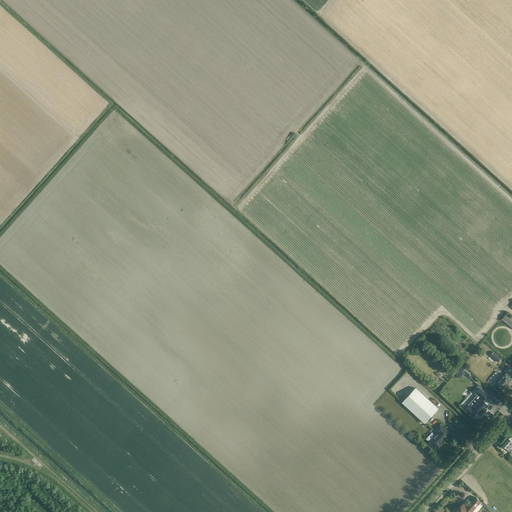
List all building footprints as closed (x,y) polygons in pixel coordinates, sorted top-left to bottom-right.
[(501,320),(511,328),(511,317),(506,314),(501,320)] [(496,363),(501,358),(494,351),(489,356),(496,363)] [(462,374),(464,375),(465,374),(468,376),(471,373),(463,365),(455,374),(459,378),(462,374)] [(511,369),(508,366),(504,371),(506,373),(505,374),(499,380),(498,379),(497,380),(495,381),(495,383),(496,383),(495,384),(502,390),(511,380),(508,377),(510,376),(511,373),(511,369)] [(437,408),(415,388),(402,403),(424,423),(437,408)] [(476,411),(480,414),(482,411),(483,412),(486,409),(485,408),(490,402),(488,400),(487,399),(489,397),(479,388),(475,393),(480,398),(472,408),(469,405),(464,410),(471,416),(475,412),(476,411)] [(449,433),(440,424),(435,430),(438,432),(429,443),(435,448),(436,448),(437,449),(438,448),(440,447),(440,446),(439,445),(449,433)] [(511,444),(511,442),(511,438),(511,441),(508,438),(501,445),(506,449),(508,447),(510,449),(511,446),(511,444)] [(471,511),(481,502),(475,497),(467,505),(468,506),(466,508),(462,504),(456,511),(471,511)]
